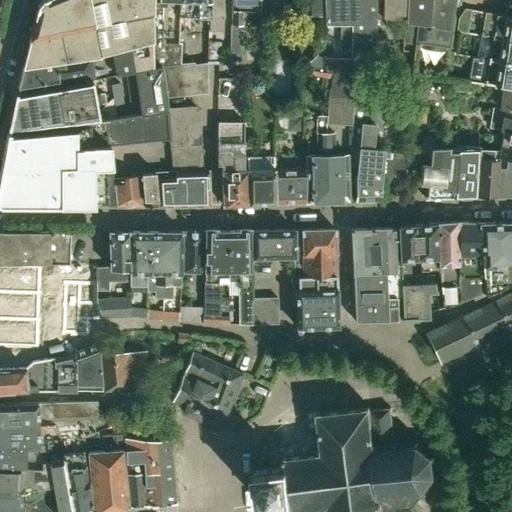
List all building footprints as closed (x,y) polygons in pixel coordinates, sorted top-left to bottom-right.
[(21,66),(99,54),(129,46),(134,71),(149,68),(147,42),(147,37),(145,8),(146,8),(146,0),(42,0),(36,7),(21,66)] [(152,0),(152,13),(151,13),(152,41),(147,42),(149,68),(163,66),(166,94),(179,92),(182,95),(180,64),(179,42),(180,16),(180,0),(152,0)] [(209,0),(180,0),(180,16),(202,17),(202,23),(209,23),(209,0)] [(209,0),(209,23),(208,29),(223,29),(222,16),(221,0),(209,0)] [(231,0),(230,59),(242,59),(243,5),(260,5),(259,0),(231,0)] [(323,0),(325,18),(325,26),(351,26),(351,59),(374,60),(375,60),(376,27),(376,18),(379,18),(379,0),(323,0)] [(406,18),(406,0),(382,0),(382,18),(406,18)] [(406,0),(406,18),(406,23),(417,24),(414,42),(450,47),(455,0),(406,0)] [(496,14),(492,37),(511,40),(511,2),(507,1),(504,15),(496,14)] [(277,14),(269,14),(268,25),(289,25),(289,16),(289,14),(277,14)] [(414,43),(414,42),(417,24),(406,23),(404,42),(414,43)] [(511,63),(511,40),(492,37),(488,59),(511,63)] [(207,42),(207,63),(218,63),(219,63),(220,43),(207,42)] [(115,75),(131,72),(134,71),(129,46),(99,54),(21,66),(16,87),(93,74),(92,69),(113,65),(115,75)] [(321,69),(322,57),(317,54),(306,64),(309,69),(320,70),(321,69)] [(375,60),(374,60),(351,59),(325,58),(325,73),(332,74),(329,98),(326,123),(351,126),(353,100),(356,79),(375,79),(375,61),(375,60)] [(511,63),(488,59),(484,82),(505,85),(511,86),(511,63)] [(180,64),(182,95),(208,92),(207,63),(193,64),(193,62),(180,64)] [(167,108),(166,94),(163,66),(149,68),(134,71),(131,72),(136,113),(140,113),(167,108)] [(36,110),(95,99),(105,97),(104,94),(94,95),(91,79),(15,93),(10,113),(36,108),(36,110)] [(511,110),(511,86),(505,85),(501,109),(503,110),(511,110)] [(75,123),(99,119),(96,106),(106,104),(105,97),(95,99),(36,110),(36,108),(10,113),(7,131),(7,132),(8,132),(75,123)] [(405,173),(406,173),(408,154),(407,154),(407,155),(392,153),(392,152),(391,152),(390,158),(384,158),(385,149),(373,147),(375,128),(379,129),(380,119),(380,115),(380,112),(378,110),(375,108),(372,107),(369,107),(369,106),(354,105),(351,153),(351,163),(356,163),(355,179),(355,200),(379,199),(379,198),(380,199),(380,198),(382,178),(384,178),(384,174),(389,174),(389,170),(405,172),(405,173)] [(168,108),(170,140),(170,147),(201,144),(199,110),(195,106),(168,108)] [(113,205),(115,205),(112,182),(111,175),(109,146),(170,140),(168,108),(167,108),(140,113),(136,113),(99,119),(75,123),(8,132),(7,132),(0,168),(0,200),(3,204),(112,204),(113,205)] [(511,110),(503,110),(500,129),(503,129),(503,130),(511,131),(511,110)] [(475,112),(469,126),(485,133),(491,118),(475,112)] [(305,169),(305,201),(327,201),(327,133),(326,123),(326,116),(316,116),(316,132),(315,155),(305,155),(305,169)] [(498,157),(499,157),(511,158),(511,131),(503,130),(498,157)] [(456,137),(455,137),(451,196),(476,195),(478,156),(480,132),(456,133),(456,137)] [(327,201),(348,200),(347,154),(335,154),(334,133),(327,133),(327,201)] [(433,137),(422,136),(420,157),(431,158),(430,164),(424,164),(423,180),(428,181),(426,194),(424,195),(424,197),(451,196),(455,137),(433,137)] [(221,171),(222,204),(248,203),(248,170),(248,160),(243,160),(243,155),(243,144),(216,143),(217,165),(221,165),(221,171)] [(476,195),(496,194),(499,157),(498,157),(478,156),(476,195)] [(248,203),(275,202),(276,202),(275,170),(275,169),(274,157),(247,158),(248,160),(248,170),(248,203)] [(511,158),(499,157),(496,194),(511,193),(511,158)] [(171,169),(155,171),(157,205),(176,206),(173,171),(171,171),(171,169)] [(203,170),(173,171),(176,206),(182,206),(209,205),(207,169),(203,170)] [(275,170),(276,202),(305,201),(305,169),(275,170)] [(143,201),(144,205),(157,205),(155,171),(141,172),(146,201),(143,201)] [(112,175),(116,205),(144,205),(143,201),(146,201),(141,172),(112,175)] [(461,302),(458,265),(456,221),(436,223),(438,272),(443,308),(461,302)] [(461,302),(486,292),(482,266),(481,252),(478,252),(478,223),(458,221),(456,221),(458,265),(461,302)] [(511,221),(478,223),(478,252),(481,252),(482,266),(486,292),(486,296),(511,284),(511,221)] [(436,223),(414,224),(417,258),(419,258),(420,270),(437,269),(438,272),(436,223)] [(398,226),(398,229),(399,266),(400,292),(401,320),(417,319),(417,318),(428,317),(428,313),(427,292),(436,291),(433,275),(411,276),(410,258),(417,258),(414,224),(398,226)] [(352,270),(353,273),(355,321),(388,320),(386,292),(385,272),(395,272),(393,229),(393,227),(372,228),(374,269),(352,270)] [(372,228),(350,228),(352,270),(374,269),(372,228)] [(69,231),(35,231),(2,230),(2,229),(0,229),(0,262),(68,263),(69,231)] [(296,277),(296,254),(296,229),(250,230),(250,257),(294,256),(293,277),(296,277)] [(296,229),(296,254),(336,253),(334,229),(296,229)] [(180,273),(180,230),(163,231),(164,298),(172,298),(172,272),(180,273)] [(180,273),(203,273),(203,230),(180,230),(180,273)] [(227,230),(203,230),(203,273),(203,299),(202,306),(201,322),(219,323),(219,300),(220,282),(227,282),(227,230)] [(250,230),(227,230),(227,282),(227,289),(237,289),(238,324),(251,325),(251,324),(251,300),(251,298),(251,272),(251,270),(250,257),(250,230)] [(109,282),(130,282),(128,231),(109,231),(111,266),(97,267),(96,291),(109,291),(109,282)] [(146,231),(128,231),(130,282),(130,292),(134,292),(134,294),(142,294),(142,292),(147,292),(146,231)] [(163,231),(146,231),(147,292),(155,292),(155,298),(164,298),(163,231)] [(302,276),(315,276),(336,275),(336,253),(296,254),(296,277),(298,277),(302,277),(302,276)] [(0,346),(37,348),(39,276),(48,276),(47,305),(64,306),(63,334),(71,334),(71,335),(87,336),(88,320),(101,319),(101,318),(96,300),(97,267),(40,265),(40,266),(0,264),(0,346)] [(336,275),(315,276),(316,326),(337,326),(336,289),(336,275)] [(297,327),(316,326),(315,276),(302,276),(302,277),(298,277),(298,290),(296,290),(297,327)] [(388,320),(401,320),(400,292),(386,292),(388,320)] [(511,326),(511,295),(510,292),(494,300),(508,329),(511,326)] [(101,318),(131,315),(130,308),(129,297),(96,300),(101,318)] [(276,298),(251,298),(251,300),(251,324),(276,323),(276,298)] [(508,329),(494,300),(478,308),(492,337),(508,329)] [(179,320),(201,322),(202,306),(179,305),(179,320)] [(147,309),(130,308),(131,315),(146,316),(147,309)] [(492,337),(478,308),(461,316),(475,345),(492,337)] [(475,345),(461,316),(445,324),(459,352),(475,345)] [(445,324),(432,330),(426,333),(440,362),(459,352),(445,324)] [(188,345),(189,335),(189,334),(178,333),(177,344),(188,345)] [(242,373),(198,354),(203,343),(196,341),(191,351),(192,351),(183,372),(184,373),(171,400),(185,406),(183,411),(221,426),(242,373)] [(98,343),(75,352),(77,391),(104,391),(101,353),(99,353),(98,343)] [(148,351),(117,352),(119,390),(142,390),(148,351)] [(57,391),(56,391),(77,391),(75,352),(74,352),(55,356),(57,391)] [(119,390),(117,352),(101,353),(104,391),(119,390)] [(32,360),(26,366),(0,367),(0,391),(28,389),(28,391),(56,391),(57,391),(55,356),(53,357),(32,360)] [(97,399),(38,401),(38,425),(58,425),(93,420),(97,420),(97,399)] [(0,402),(0,425),(38,425),(38,401),(0,402)] [(397,442),(395,442),(391,408),(370,410),(369,406),(319,412),(323,452),(283,457),(285,466),(256,470),(259,502),(289,499),(290,509),(330,504),(330,511),(417,511),(413,508),(423,495),(427,494),(425,489),(434,478),(438,478),(439,475),(435,474),(433,458),(436,456),(435,454),(430,455),(418,445),(419,440),(416,440),(415,445),(398,447),(397,442)] [(46,439),(60,438),(83,437),(82,436),(95,430),(93,420),(58,425),(38,425),(39,447),(26,448),(25,467),(39,467),(39,462),(48,462),(46,439)] [(0,466),(25,467),(26,448),(39,447),(38,425),(0,425),(0,466)] [(98,430),(83,437),(83,445),(99,444),(98,430)] [(102,450),(123,448),(125,448),(125,437),(125,433),(101,434),(102,450)] [(83,445),(83,437),(60,438),(62,453),(81,450),(82,454),(84,454),(83,445)] [(125,437),(125,448),(123,448),(128,506),(175,502),(171,439),(148,439),(125,437)] [(62,453),(60,438),(46,439),(48,462),(49,462),(49,464),(63,461),(62,453)] [(89,481),(92,510),(128,506),(123,448),(102,450),(86,451),(86,454),(89,481)] [(62,453),(63,461),(73,511),(80,511),(92,510),(89,481),(86,454),(84,454),(82,454),(81,450),(62,453)] [(52,486),(56,511),(73,511),(63,461),(49,464),(49,462),(48,462),(52,486)] [(25,490),(47,487),(52,486),(48,462),(39,462),(39,467),(25,467),(19,467),(19,492),(21,493),(25,492),(25,490)] [(0,466),(0,492),(19,492),(19,467),(25,467),(0,466)] [(51,511),(47,487),(25,490),(25,492),(21,493),(20,511),(51,511)] [(0,511),(20,511),(21,493),(19,492),(0,492),(0,511)]
